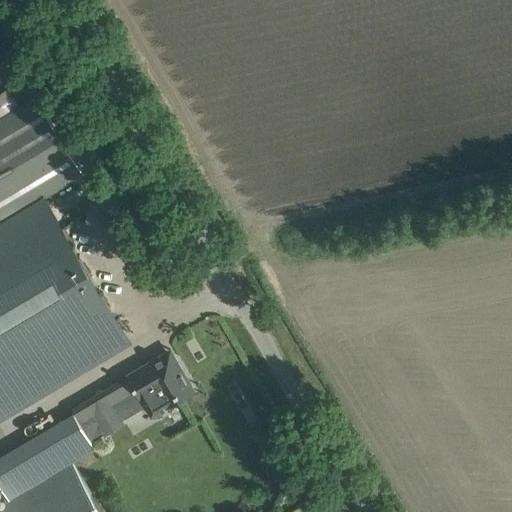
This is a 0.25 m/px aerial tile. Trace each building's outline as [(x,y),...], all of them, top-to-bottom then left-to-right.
[(38,96),(0,118),(0,221),(39,198),(83,172),(38,96)] [(42,203),(39,198),(0,221),(0,411),(126,336),(46,201),(42,203)] [(195,390),(174,355),(164,361),(161,354),(127,374),(138,391),(145,404),(152,415),(167,406),(195,390)] [(97,415),(82,424),(89,437),(103,429),(105,432),(107,431),(124,421),(122,417),(145,404),(138,391),(97,415)] [(0,511),(104,511),(74,460),(97,449),(75,413),(0,457),(0,482),(10,499),(0,504),(0,511)]
